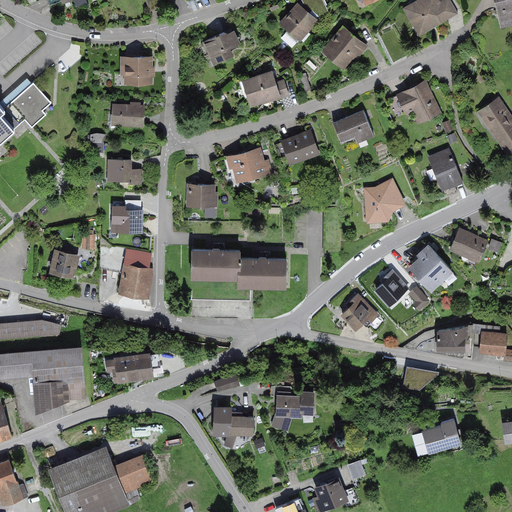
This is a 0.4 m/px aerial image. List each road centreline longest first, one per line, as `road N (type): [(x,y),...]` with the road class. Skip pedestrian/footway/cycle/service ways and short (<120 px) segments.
road 1 (residential): [(168,141),(202,140),(308,108),(435,55)]
road 2 (residential): [(497,194),(391,242),(296,318),(263,332)]
road 3 (residential): [(263,332),(511,373)]
road 4 (residential): [(168,141),(159,320)]
road 5 (residential): [(0,1),(74,31),(128,35),(170,27)]
road 6 (residential): [(245,511),(185,418),(135,396)]
road 7 (residential): [(0,283),(159,320)]
road 8 (residential): [(135,396),(0,449)]
road 9 (residential): [(263,332),(224,359),(135,396)]
